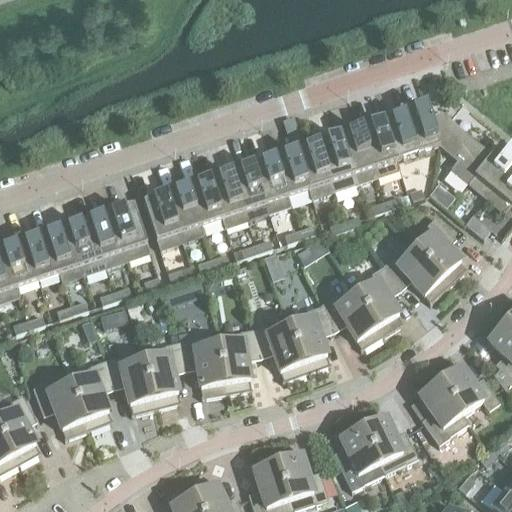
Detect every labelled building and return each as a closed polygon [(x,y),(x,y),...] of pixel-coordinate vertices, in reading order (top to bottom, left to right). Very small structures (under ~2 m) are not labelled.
[(404,121),(383,128),(396,167),(397,167),(440,152),(430,121),(427,113),(418,116),(416,109),(402,114),(404,121)] [(441,117),(430,121),(440,152),(458,167),(451,175),(486,204),(511,172),(511,159),(500,149),(492,160),(441,117)] [(383,128),(361,135),(377,184),(400,176),(397,167),(396,167),(383,128)] [(361,135),(340,142),(356,191),(377,184),(361,135)] [(340,142),(318,149),(334,198),(356,191),(340,142)] [(318,149),(296,156),(309,196),(308,196),(311,206),(334,198),(318,149)] [(296,156),(275,164),(288,203),(308,196),(309,196),(296,156)] [(275,164),(253,171),(269,220),(291,212),(288,203),(275,164)] [(253,171),(231,178),(247,227),(269,220),(253,171)] [(511,172),(486,204),(504,219),(510,212),(511,212),(511,172)] [(231,178),(209,185),(222,225),(221,225),(224,234),(247,227),(231,178)] [(209,185),(188,192),(201,232),(202,231),(221,225),(222,225),(209,185)] [(436,189),(428,200),(445,214),(454,203),(436,189)] [(188,192),(166,200),(182,248),(205,241),(202,231),(201,232),(188,192)] [(422,194),(411,198),(414,206),(425,202),(422,194)] [(182,248),(166,200),(143,207),(160,256),(182,248)] [(400,203),(385,207),(388,217),(403,212),(400,203)] [(388,217),(385,207),(371,212),(374,221),(388,217)] [(134,210),(112,218),(128,266),(150,259),(134,210)] [(112,218),(90,225),(106,274),(128,266),(112,218)] [(465,230),(483,246),(491,236),(473,221),(465,230)] [(358,223),(344,227),(347,237),(361,232),(358,223)] [(409,248),(408,249),(448,292),(467,275),(466,274),(447,254),(456,246),(436,224),(425,233),(426,234),(409,249),(409,248)] [(90,225),(68,232),(85,281),(106,274),(90,225)] [(347,237),(344,227),(329,232),(332,241),(347,237)] [(313,231),(299,236),(302,245),(316,241),(313,231)] [(68,232),(47,239),(60,279),(58,279),(62,289),(85,281),(68,232)] [(302,245),(299,236),(284,241),(287,250),(302,245)] [(47,239),(25,247),(38,286),(58,279),(60,279),(47,239)] [(269,246),(255,251),(258,260),(272,255),(269,246)] [(25,247),(3,254),(16,293),(17,293),(38,286),(25,247)] [(391,265),(382,274),(400,298),(411,288),(429,308),(429,309),(430,310),(448,292),(408,249),(407,249),(408,250),(392,266),(391,265)] [(258,260),(255,251),(240,255),(243,265),(258,260)] [(3,254),(0,255),(0,309),(20,303),(17,293),(16,293),(3,254)] [(306,257),(299,260),(305,270),(312,266),(306,257)] [(226,260),(212,265),(215,274),(229,269),(226,260)] [(275,260),(264,264),(267,273),(278,269),(275,260)] [(215,274),(212,265),(197,270),(200,279),(215,274)] [(352,292),(351,293),(382,343),(404,329),(404,328),(403,329),(388,306),(400,298),(382,274),(371,281),(372,281),(352,293),(352,292)] [(167,280),(170,289),(185,284),(182,275),(167,280)] [(144,288),(147,297),(161,292),(158,283),(144,288)] [(216,285),(206,288),(209,297),(216,295),(218,291),(216,285)] [(128,293),(114,297),(117,307),(131,302),(128,293)] [(331,305),(321,312),(334,339),(346,332),(361,355),(360,356),(361,357),(382,343),(351,293),(350,293),(351,294),(332,306),(331,305)] [(117,307),(114,297),(100,302),(103,311),(117,307)] [(85,307),(71,312),(74,321),(88,316),(85,307)] [(141,319),(138,307),(127,310),(130,322),(141,319)] [(511,311),(500,324),(511,335),(511,311)] [(74,321),(71,312),(56,317),(59,326),(74,321)] [(287,323),(286,324),(306,380),(331,371),(330,370),(329,370),(320,344),(334,339),(321,312),(309,316),(309,317),(288,325),(287,323)] [(125,317),(100,323),(103,336),(128,329),(125,317)] [(42,322),(27,326),(30,336),(45,331),(42,322)] [(264,332),(253,336),(260,365),(273,361),(282,387),(282,388),(306,380),(286,324),(286,325),(265,333),(264,332)] [(511,335),(500,324),(482,343),(483,344),(484,343),(504,362),(495,371),(500,375),(493,382),(508,401),(511,397),(511,335)] [(30,336),(27,326),(13,331),(16,340),(30,336)] [(218,342),(217,342),(227,400),(252,396),(252,395),(251,395),(246,368),(260,365),(253,336),(240,338),(240,339),(218,343),(218,342)] [(186,338),(176,340),(179,348),(188,347),(186,338)] [(188,347),(179,348),(185,378),(197,376),(202,403),(201,403),(201,405),(227,400),(217,342),(216,342),(216,343),(194,347),(194,346),(188,347)] [(142,357),(156,415),(181,409),(181,408),(180,408),(173,381),(185,378),(179,348),(165,352),(165,353),(143,358),(142,357)] [(119,364),(104,367),(113,396),(125,393),(132,420),(131,420),(131,421),(156,415),(142,357),(141,358),(141,359),(119,364)] [(68,381),(67,381),(89,437),(113,427),(112,426),(111,427),(101,401),(113,396),(104,367),(89,373),(90,374),(68,382),(68,381)] [(457,368),(436,382),(469,431),(470,431),(463,421),(482,408),(489,417),(500,410),(483,385),(472,392),(457,369),(457,368)] [(89,437),(67,381),(66,381),(67,383),(46,391),(45,390),(33,395),(43,423),(55,419),(65,444),(64,445),(65,446),(89,437)] [(469,431),(436,382),(414,397),(415,398),(416,398),(431,420),(421,427),(439,452),(450,444),(449,444),(468,431),(469,432),(469,431)] [(0,438),(18,471),(41,459),(40,458),(39,458),(26,434),(37,428),(23,402),(11,408),(11,409),(0,415),(0,438)] [(382,417),(359,428),(385,482),(386,482),(385,481),(406,471),(418,465),(405,438),(394,444),(382,419),(383,418),(382,417)] [(385,482),(359,428),(336,440),(337,441),(346,459),(335,464),(351,498),(364,492),(363,491),(384,481),(384,482),(385,482)] [(0,481),(18,471),(0,438),(0,481)] [(504,446),(492,456),(498,463),(510,453),(504,446)] [(299,455),(275,463),(290,511),(310,511),(315,511),(328,507),(319,479),(307,482),(299,456),(300,456),(299,455)] [(498,463),(492,456),(480,466),(486,473),(498,463)] [(290,511),(275,463),(250,470),(251,472),(252,471),(260,498),(248,501),(251,511),(290,511)] [(458,494),(465,500),(475,488),(468,481),(458,494)] [(213,485),(190,496),(197,511),(238,511),(236,506),(225,511),(213,487),(214,486),(213,485)] [(170,511),(197,511),(190,496),(167,507),(167,508),(168,508),(170,511)] [(511,511),(511,502),(507,499),(496,511),(511,511)]
